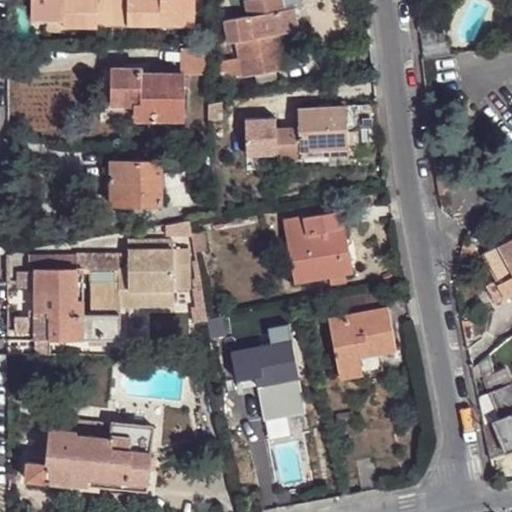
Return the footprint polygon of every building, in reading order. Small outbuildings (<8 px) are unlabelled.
[(29,0),(29,18),(45,18),(62,18),(62,25),(126,25),(126,23),(160,22),(160,18),(192,18),(191,0),(29,0)] [(296,10),(287,11),(284,0),(245,0),(247,13),(225,17),(230,41),(236,40),(239,57),(220,61),(223,80),(280,71),(274,36),(281,35),(299,32),(296,10)] [(62,18),(45,18),(45,30),(62,30),(62,25),(62,18)] [(274,36),(280,71),(288,68),(281,35),(274,36)] [(210,48),(180,48),(180,71),(210,71),(210,48)] [(184,118),(183,73),(142,73),(142,67),(100,67),(100,114),(136,114),(136,118),(184,118)] [(299,129),(301,154),(379,149),(376,106),(297,110),(299,129)] [(302,161),(301,154),(299,129),(279,130),(280,163),(302,161)] [(112,206),(162,206),(162,160),(112,159),(112,206)] [(436,169),(440,197),(455,194),(451,167),(436,169)] [(284,219),(295,283),(329,277),(330,282),(345,279),(344,273),(339,248),(347,246),(340,209),(284,219)] [(191,234),(194,254),(208,252),(204,232),(191,234)] [(511,236),(484,252),(507,297),(511,293),(511,236)] [(35,330),(35,339),(50,339),(119,339),(120,307),(173,307),(173,290),(188,290),(188,250),(173,250),(172,242),(142,242),(143,251),(128,252),(129,272),(119,272),(119,287),(116,287),(91,287),(91,314),(84,314),(83,303),(76,303),(77,272),(36,270),(36,271),(36,288),(35,317),(35,330)] [(128,243),(128,252),(143,251),(142,242),(128,243)] [(339,248),(344,273),(352,272),(347,246),(339,248)] [(30,271),(18,271),(18,287),(36,288),(36,271),(30,271)] [(330,301),(333,317),(384,307),(380,290),(330,301)] [(341,372),(363,369),(360,356),(370,354),(397,348),(388,306),(384,307),(333,317),(329,318),(341,372)] [(29,317),(15,316),(15,330),(29,330),(29,317)] [(227,337),(222,318),(207,321),(212,340),(227,337)] [(272,345),(292,341),(289,325),(269,328),(272,345)] [(35,339),(35,355),(50,355),(50,339),(35,339)] [(261,374),(264,384),(300,377),(292,341),(272,345),(232,353),(237,379),(261,374)] [(360,356),(363,369),(364,375),(374,372),(372,360),(370,354),(360,356)] [(486,356),(471,367),(474,379),(482,375),(492,371),(486,356)] [(511,378),(506,365),(492,371),(482,375),(490,392),(511,382),(511,378)] [(364,375),(363,369),(341,372),(342,379),(364,375)] [(239,390),(264,384),(261,374),(237,379),(239,390)] [(484,425),(492,457),(511,448),(511,382),(490,392),(501,417),(484,425)] [(490,392),(478,398),(484,425),(501,417),(490,392)] [(75,420),(74,430),(75,430),(75,434),(109,437),(110,424),(75,420)] [(110,424),(109,437),(109,449),(130,450),(127,470),(147,472),(152,427),(110,424)] [(91,474),(90,485),(104,487),(136,489),(146,490),(147,472),(127,470),(130,450),(109,449),(109,437),(75,434),(75,430),(74,430),(49,428),(46,457),(27,455),(24,481),(69,484),(69,473),(91,474)] [(69,484),(90,485),(91,474),(69,473),(69,484)]
